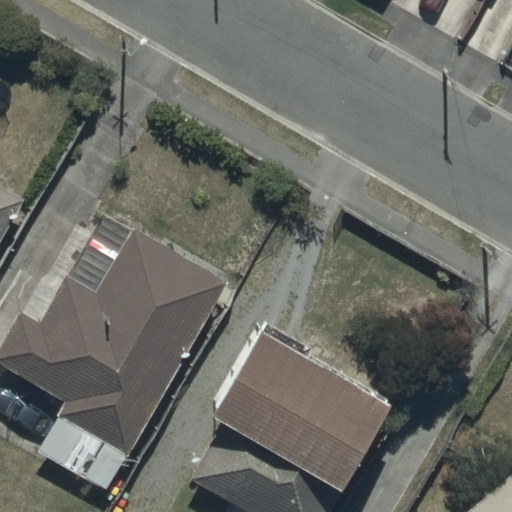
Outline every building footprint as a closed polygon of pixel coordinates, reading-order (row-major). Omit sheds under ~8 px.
[(0,229),(24,186),(0,172),(0,229)] [(20,303),(0,338),(0,350),(65,387),(35,440),(107,481),(226,271),(133,218),(97,282),(68,266),(40,314),(20,303)] [(388,381),(262,306),(214,386),(340,461),(388,381)] [(227,407),(191,469),(236,495),(226,511),(324,511),(345,476),(227,407)] [(511,511),(511,459),(450,511),(511,511)]
